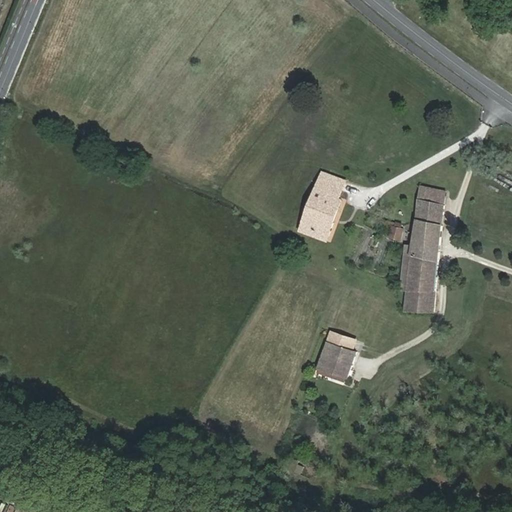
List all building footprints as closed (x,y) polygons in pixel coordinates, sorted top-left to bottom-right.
[(302,230),(326,240),(341,201),(338,200),(345,181),(324,173),(302,230)] [(412,269),(409,291),(406,309),(434,312),(446,191),(438,190),(438,187),(434,186),(434,188),(421,187),(418,215),(415,246),(412,269)] [(402,241),(404,230),(393,227),(390,238),(402,241)] [(401,290),(409,291),(412,269),(415,246),(406,245),(401,290)] [(331,337),(319,372),(347,382),(355,357),(350,356),(354,345),(331,337)] [(287,469),(300,474),(303,467),(298,465),(299,462),(292,459),(287,469)]
